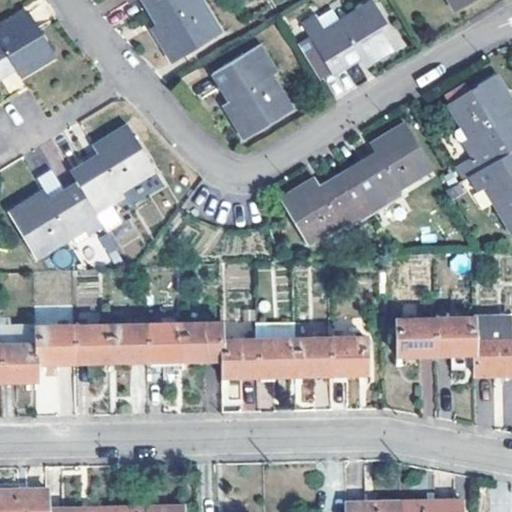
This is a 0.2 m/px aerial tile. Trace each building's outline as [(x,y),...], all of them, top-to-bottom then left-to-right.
[(144,0),(162,29),(166,26),(172,35),(162,41),(174,61),(222,32),(201,0),(198,0),(196,1),(195,0),(144,0)] [(367,62),(378,56),(398,44),(371,0),(369,0),(335,20),(339,27),(327,34),(319,21),(304,30),(331,73),(362,54),(367,62)] [(451,0),(457,9),(471,0),(451,0)] [(0,74),(29,58),(34,65),(53,54),(26,9),(0,25),(0,74)] [(261,43),(213,72),(233,107),(228,110),(235,119),(247,138),(293,110),(272,75),(267,78),(257,65),(270,58),(261,43)] [(447,103),(467,136),(460,140),(468,153),(477,168),(511,147),(511,116),(506,106),(502,109),(497,100),(507,94),(494,74),(447,103)] [(387,202),(379,189),(393,180),(397,186),(432,165),(405,121),(385,133),(390,142),(347,168),(373,211),(387,202)] [(123,199),(120,194),(155,172),(127,128),(108,140),(114,148),(70,174),(76,184),(95,216),(109,207),(123,199)] [(511,147),(477,168),(467,174),(476,189),(489,182),(497,194),(489,199),(511,234),(511,233),(511,147)] [(304,193),(300,185),(279,198),(305,242),(340,221),(336,215),(349,208),(356,221),(373,211),(347,168),(304,193)] [(95,216),(76,184),(45,202),(41,194),(28,202),(8,214),(34,256),(68,235),(72,243),(101,226),(95,216)] [(116,217),(109,207),(95,216),(101,226),(116,217)] [(511,316),(474,317),(474,353),(475,375),(511,374),(511,316)] [(474,353),(474,317),(435,319),(435,354),(452,354),(452,370),(467,369),(468,366),(468,353),(474,353)] [(435,354),(435,319),(396,320),(397,355),(435,354)] [(256,339),(257,375),(296,374),(295,338),(294,321),(256,323),(256,339)] [(221,340),(221,322),(180,324),(181,359),(222,358),(221,340)] [(146,360),(145,324),(109,326),(110,361),(146,360)] [(180,324),(145,324),(146,360),(181,359),(180,324)] [(109,326),(72,327),(74,362),(110,361),(109,326)] [(34,344),(35,363),(74,362),(72,327),(34,328),(34,344)] [(3,329),(3,342),(33,341),(32,329),(3,329)] [(328,338),(329,373),(367,372),(366,337),(328,338)] [(295,338),(296,374),(329,373),(328,338),(295,338)] [(221,340),(222,358),(222,376),(257,375),(256,339),(221,340)] [(0,345),(0,371),(0,380),(35,379),(35,363),(34,344),(0,345)] [(35,384),(35,414),(68,413),(68,367),(40,367),(40,384),(35,384)] [(0,511),(49,511),(49,510),(49,489),(0,490),(0,511)] [(462,511),(463,501),(403,503),(402,511),(462,511)] [(348,503),(347,511),(402,511),(403,503),(348,503)]
